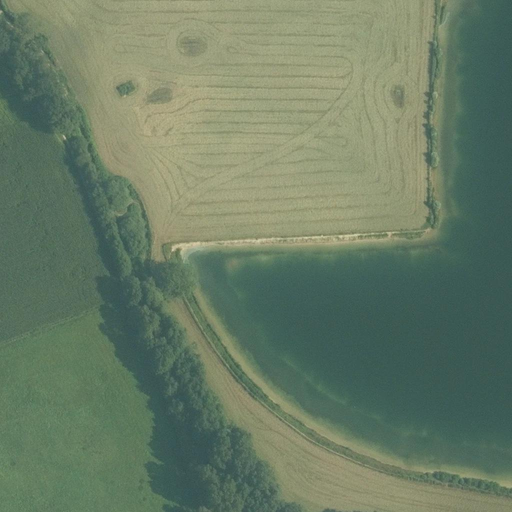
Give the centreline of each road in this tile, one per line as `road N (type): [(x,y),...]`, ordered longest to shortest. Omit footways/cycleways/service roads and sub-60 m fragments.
road 1 (track): [(246,511),(199,461),(103,210)]
road 2 (track): [(103,210),(32,0)]
